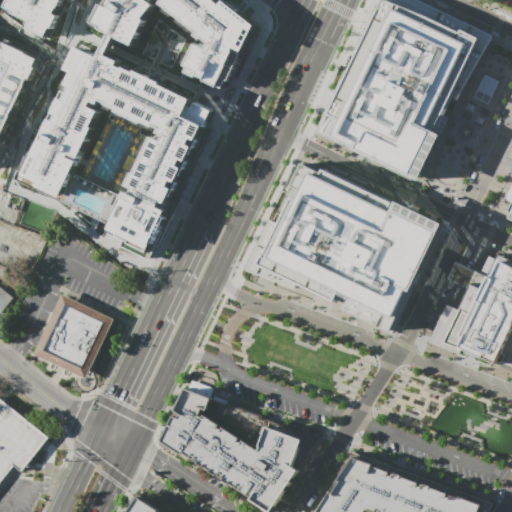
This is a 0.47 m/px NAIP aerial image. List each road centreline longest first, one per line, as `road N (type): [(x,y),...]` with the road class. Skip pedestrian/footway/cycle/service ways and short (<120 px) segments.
road 1 (primary): [(129,451),(321,40)]
road 2 (primary): [(295,16),(193,226)]
road 3 (primary): [(193,226),(96,431)]
